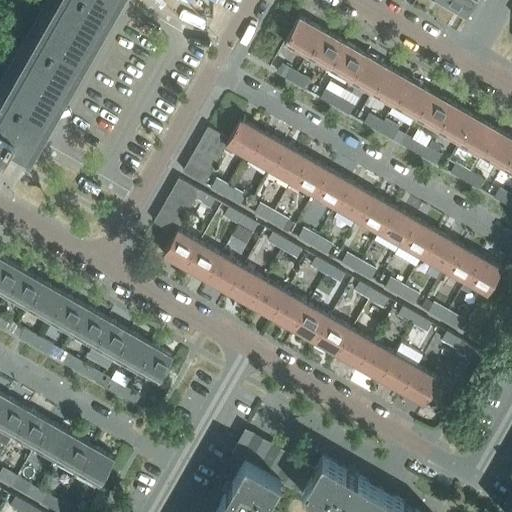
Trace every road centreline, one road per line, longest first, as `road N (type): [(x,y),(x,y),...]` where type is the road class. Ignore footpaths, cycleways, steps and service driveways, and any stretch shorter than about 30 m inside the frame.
road 1 (residential): [(511,245),(211,72)]
road 2 (residential): [(511,411),(481,461),(461,471),(252,356)]
road 3 (residential): [(102,267),(211,72)]
road 4 (residential): [(186,474),(0,367)]
road 5 (residential): [(252,356),(102,267)]
road 6 (residential): [(461,69),(341,0)]
road 7 (residential): [(252,356),(186,474)]
